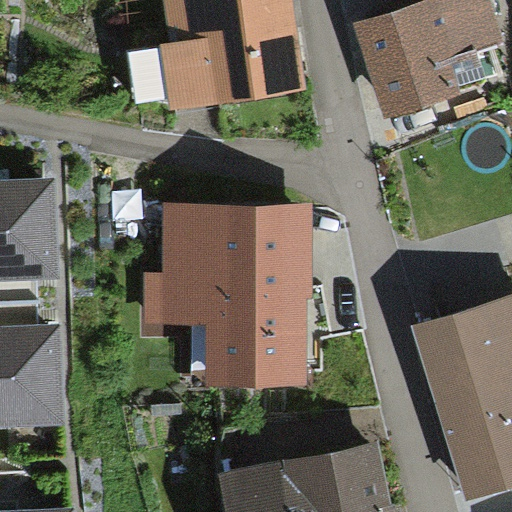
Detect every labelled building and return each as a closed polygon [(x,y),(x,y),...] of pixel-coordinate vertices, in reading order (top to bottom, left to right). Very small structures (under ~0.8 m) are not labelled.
[(166,0),(172,37),(163,38),(173,107),(307,88),(294,0),(166,0)] [(490,45),(499,42),(486,0),(426,0),(357,21),(387,120),(462,97),(458,85),(498,72),(490,45)] [(58,177),(0,178),(0,299),(39,298),(38,278),(60,278),(58,177)] [(309,202),(165,204),(166,273),(144,273),(145,323),(194,322),(195,388),(311,386),(309,202)] [(511,291),(413,321),(466,497),(511,483),(511,291)] [(0,422),(64,421),(62,321),(39,321),(39,298),(0,299),(0,422)] [(394,511),(380,442),(220,473),(228,511),(394,511)]
